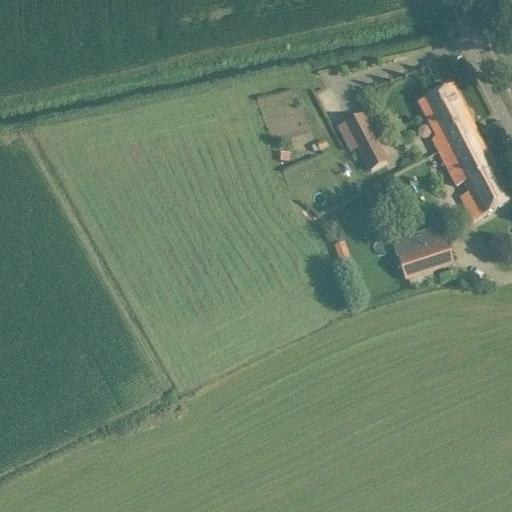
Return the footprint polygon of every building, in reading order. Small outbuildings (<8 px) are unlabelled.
[(435,95),(419,103),(437,138),(432,141),(439,153),(477,133),(453,86),(435,95)] [(363,116),(338,129),(351,152),(358,149),(371,172),(389,163),(363,116)] [(511,199),(477,133),(439,153),(457,187),(462,185),(468,195),(480,218),(495,210),(511,201),(511,199)] [(448,242),(399,259),(406,282),(408,281),(431,273),(454,264),(448,242)] [(350,258),(344,243),(334,247),(340,262),(350,258)]
